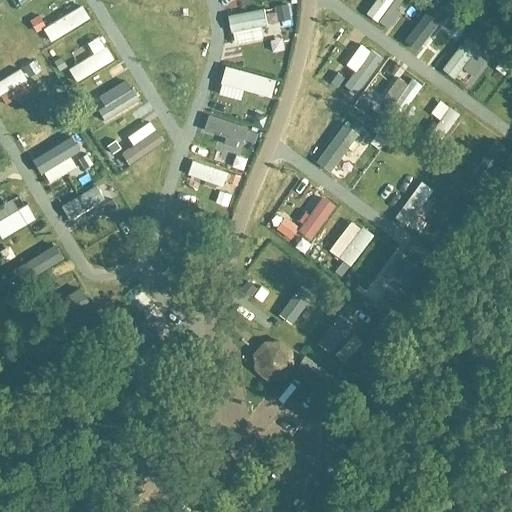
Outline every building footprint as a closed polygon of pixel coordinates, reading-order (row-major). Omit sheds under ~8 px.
[(138,15),(153,16),(154,0),(127,0),(126,32),(137,32),(138,15)] [(165,0),(196,22),(204,11),(188,0),(165,0)] [(381,0),(374,5),(382,18),(401,6),(397,0),(381,0)] [(441,11),(445,5),(439,0),(436,0),(433,5),(441,11)] [(286,6),(274,8),(276,20),(289,17),(286,6)] [(432,34),(456,20),(448,8),(410,32),(423,53),(438,44),(432,34)] [(39,17),(30,22),(37,33),(45,28),(39,17)] [(164,22),(158,54),(172,57),(178,25),(164,22)] [(482,35),(472,28),(468,33),(478,40),(482,35)] [(198,50),(193,82),(209,84),(213,52),(198,50)] [(61,58),(54,62),(59,71),(66,67),(61,58)] [(32,63),(22,69),(26,75),(36,69),(32,63)] [(330,83),(337,88),(344,78),(337,74),(330,83)] [(0,96),(12,84),(2,75),(0,77),(0,96)] [(86,112),(94,107),(88,98),(80,103),(86,112)] [(511,105),(501,100),(494,112),(511,121),(511,105)] [(305,132),(306,114),(293,114),(292,132),(305,132)] [(387,115),(382,123),(390,128),(396,120),(387,115)] [(148,164),(179,138),(169,127),(139,153),(148,164)] [(254,141),(256,134),(244,129),(242,137),(254,141)] [(483,129),(476,141),(498,152),(504,141),(483,129)] [(369,137),(360,131),(354,138),(363,145),(369,137)] [(420,141),(411,134),(407,140),(416,147),(420,141)] [(115,142),(107,147),(112,155),(121,149),(115,142)] [(86,154),(78,159),(84,169),(92,164),(86,154)] [(197,154),(166,184),(178,196),(209,166),(197,154)] [(429,183),(435,166),(416,159),(410,176),(429,183)] [(240,178),(230,175),(228,183),(237,186),(240,178)] [(112,201),(103,207),(109,217),(119,212),(112,201)] [(298,228),(289,222),(281,233),(290,239),(298,228)] [(416,242),(432,251),(444,232),(428,222),(416,242)] [(251,297),(256,290),(246,283),(241,289),(251,297)] [(390,306),(380,298),(375,305),(384,313),(390,306)] [(256,370),(267,380),(282,378),(292,367),(291,352),(279,342),(265,343),(265,349),(260,354),(255,355),(256,370)] [(304,363),(297,370),(309,382),(316,376),(304,363)]
